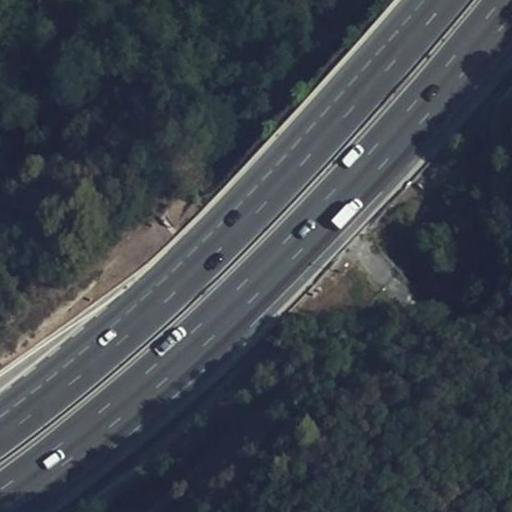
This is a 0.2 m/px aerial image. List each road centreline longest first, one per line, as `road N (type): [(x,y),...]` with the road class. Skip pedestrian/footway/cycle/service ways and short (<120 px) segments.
road 1 (motorway): [(0,498),(264,273),(511,0)]
road 2 (motorway): [(438,0),(345,111),(177,278),(0,425)]
